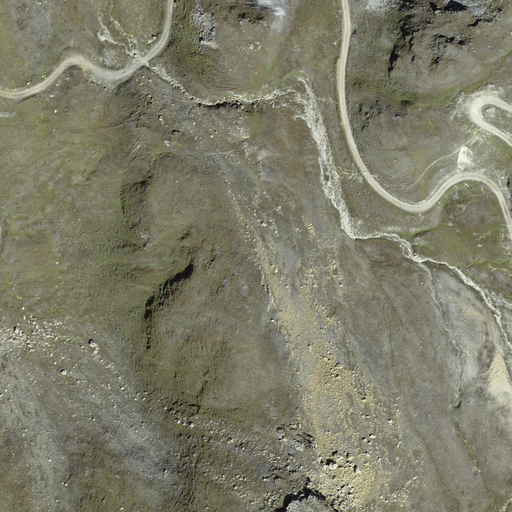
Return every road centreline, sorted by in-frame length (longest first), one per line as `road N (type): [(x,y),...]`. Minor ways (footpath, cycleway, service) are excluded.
road 1 (track): [(344,0),(341,98),(367,176),(409,209),(424,208),(455,179),(478,176),(494,186),(511,231)]
road 2 (track): [(0,92),(30,91),(72,60),(100,74),(127,71),(161,42),(170,0)]
